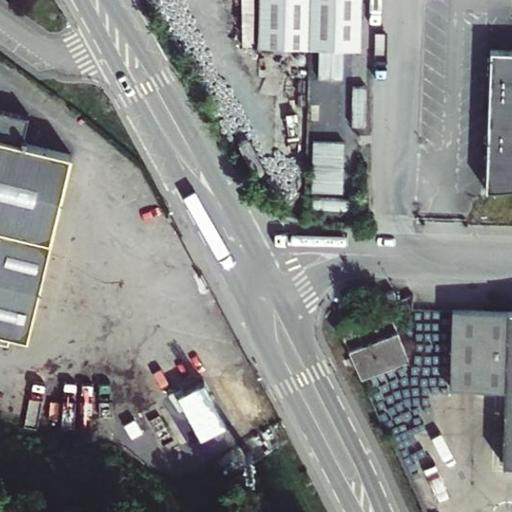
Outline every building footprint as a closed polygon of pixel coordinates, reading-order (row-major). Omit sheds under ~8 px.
[(366,49),(366,0),(262,0),(261,47),(314,48),(352,49),(366,49)] [(511,45),(496,44),(489,186),(502,185),(511,183),(511,45)] [(351,64),(352,49),(314,48),(313,63),(319,63),(344,64),(351,64)] [(344,64),(319,63),(318,126),(342,126),(343,95),(331,95),(331,70),(344,71),(344,64)] [(369,126),(369,88),(354,88),(354,126),(369,126)] [(0,328),(16,332),(45,212),(60,149),(14,139),(20,112),(0,107),(0,328)] [(348,144),(316,143),(314,192),(346,193),(348,144)] [(345,324),(387,425),(401,419),(381,365),(414,353),(393,299),(350,314),(345,324)] [(511,304),(459,302),(457,379),(511,383),(510,457),(511,456),(511,304)] [(185,441),(253,403),(231,363),(163,401),(185,441)]
